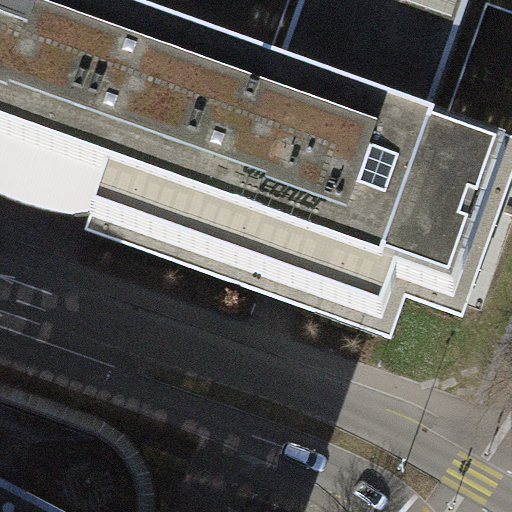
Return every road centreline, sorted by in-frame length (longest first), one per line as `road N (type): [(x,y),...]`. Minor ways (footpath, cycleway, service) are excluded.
road 1 (unclassified): [(511,500),(320,402),(157,354),(84,345)]
road 2 (unclassified): [(84,345),(133,385),(335,468),(400,511)]
